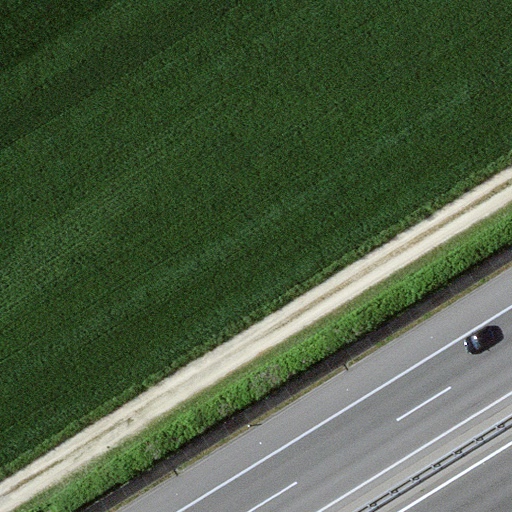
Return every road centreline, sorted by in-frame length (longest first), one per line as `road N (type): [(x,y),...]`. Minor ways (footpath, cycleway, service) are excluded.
road 1 (track): [(511,180),(0,497)]
road 2 (motorway): [(511,349),(248,511)]
